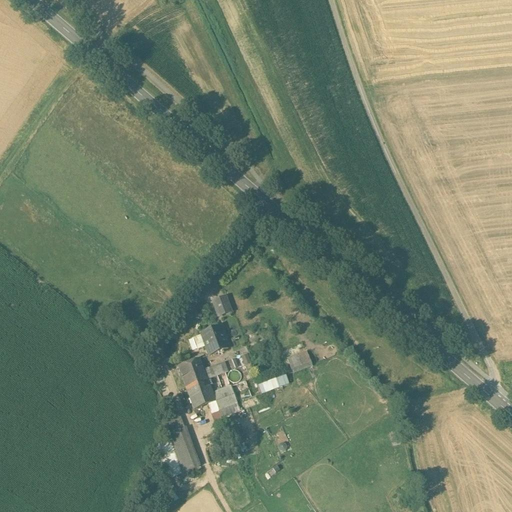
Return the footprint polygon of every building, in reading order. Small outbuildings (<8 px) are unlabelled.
[(226,298),(214,303),(219,318),(231,313),(226,298)] [(221,328),(202,335),(210,357),(229,350),(221,328)] [(141,339),(136,345),(144,351),(149,346),(141,339)] [(308,358),(290,365),(293,374),(312,367),(308,358)] [(201,360),(179,368),(195,411),(216,403),(213,395),(201,360)] [(171,396),(161,369),(152,373),(153,376),(163,400),(171,396)] [(256,379),(213,395),(216,403),(219,412),(262,396),(256,379)] [(171,396),(163,400),(167,409),(175,405),(171,396)] [(175,421),(166,425),(165,426),(169,436),(179,432),(175,421)] [(179,432),(169,436),(183,475),(199,468),(185,429),(179,432)] [(183,475),(169,436),(163,440),(156,454),(166,480),(170,479),(183,475)]
